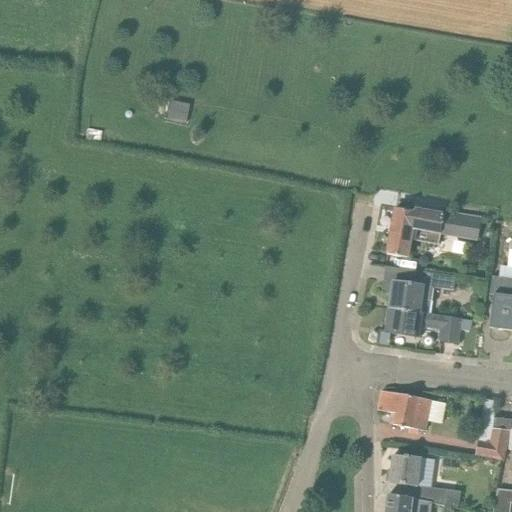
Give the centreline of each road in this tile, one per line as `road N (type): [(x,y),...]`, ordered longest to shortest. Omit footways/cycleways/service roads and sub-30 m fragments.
road 1 (residential): [(287,511),(346,361)]
road 2 (residential): [(346,361),(372,202)]
road 3 (residential): [(363,366),(511,382)]
road 4 (residential): [(376,511),(363,366)]
